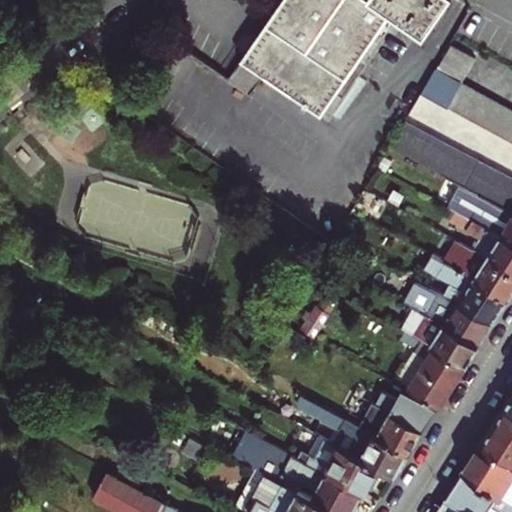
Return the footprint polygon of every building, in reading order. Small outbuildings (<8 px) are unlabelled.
[(280,0),(228,77),(250,92),(262,73),(321,112),(330,99),(390,14),(402,21),(422,36),(447,0),(280,0)] [(342,107),(402,21),(390,14),(330,99),(342,107)] [(422,90),(511,139),(511,109),(460,81),(472,57),(449,44),(422,90)] [(460,183),(511,211),(511,179),(404,121),(391,145),(460,183)] [(460,210),(511,239),(511,211),(460,183),(457,191),(467,196),(460,210)] [(364,191),(353,210),(363,215),(374,197),(364,191)] [(453,236),(459,239),(511,267),(511,239),(460,210),(449,205),(444,215),(460,224),(453,236)] [(432,253),(508,295),(511,288),(511,267),(459,239),(453,248),(439,241),(432,253)] [(449,280),(443,292),(492,319),(508,295),(432,253),(423,266),(449,280)] [(442,320),(479,341),(492,319),(443,292),(415,276),(402,298),(417,306),(442,320)] [(417,306),(405,328),(427,340),(430,342),(442,320),(417,306)] [(430,342),(433,343),(465,361),(479,341),(442,320),(430,342)] [(427,340),(405,328),(399,339),(420,350),(427,340)] [(433,343),(405,386),(439,403),(465,361),(433,343)] [(396,399),(427,416),(422,426),(424,427),(439,403),(405,386),(403,384),(397,395),(396,399)] [(396,399),(397,395),(387,389),(379,402),(422,426),(427,416),(396,399)] [(409,450),(360,424),(301,392),(297,398),(299,403),(304,407),(339,427),(332,441),(379,466),(393,475),(409,450)] [(374,399),(360,424),(409,450),(424,427),(422,426),(379,402),(374,399)] [(511,408),(504,404),(481,440),(511,457),(511,408)] [(310,495),(338,510),(341,511),(350,511),(362,491),(305,460),(246,427),(241,437),(286,461),(288,464),(317,480),(310,495)] [(320,434),(305,460),(362,491),(365,492),(379,466),(332,441),(320,434)] [(205,443),(190,435),(184,446),(198,454),(205,443)] [(511,457),(481,440),(463,469),(498,489),(511,467),(511,457)] [(157,511),(164,500),(107,469),(93,494),(125,511),(157,511)] [(465,511),(482,511),(498,489),(463,469),(444,499),(465,511)] [(259,495),(249,511),(336,511),(338,510),(310,495),(282,480),(271,501),(259,495)] [(511,511),(511,496),(509,495),(501,508),(508,511),(511,511)] [(465,511),(444,499),(435,511),(465,511)]
